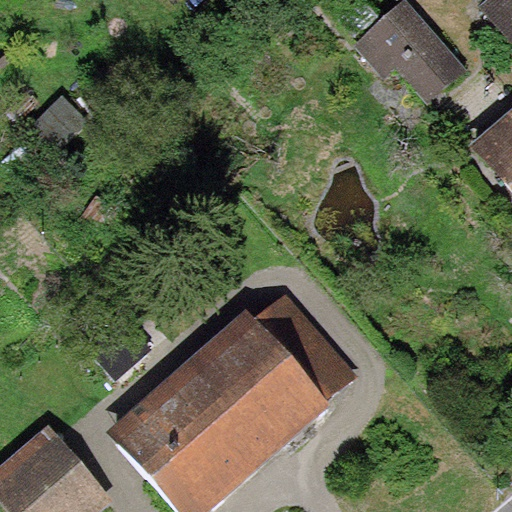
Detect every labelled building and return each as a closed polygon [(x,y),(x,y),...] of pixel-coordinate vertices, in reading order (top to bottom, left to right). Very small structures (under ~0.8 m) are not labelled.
[(511,33),(511,113),(473,147),(511,194),(511,0),(491,0),(487,4),(511,33)] [(409,1),(355,45),(384,81),(402,66),(430,100),(466,71),(409,1)] [(248,317),(111,437),(177,511),(205,511),(325,407),(317,398),(347,372),(285,301),(256,327),(248,317)] [(131,321),(92,353),(114,380),(153,348),(131,321)] [(50,428),(0,469),(0,493),(15,511),(93,511),(109,499),(50,428)]
